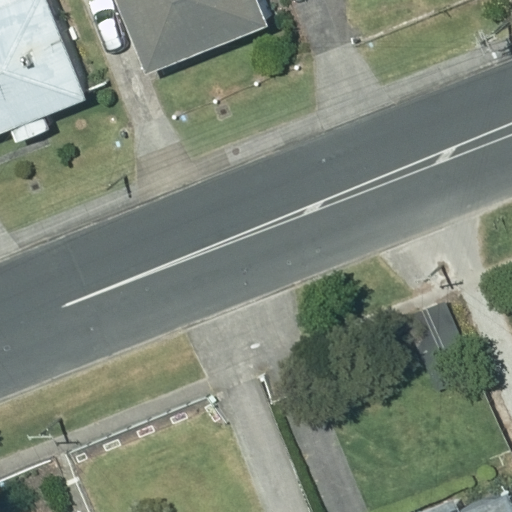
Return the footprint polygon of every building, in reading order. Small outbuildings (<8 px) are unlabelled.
[(0,0),(0,125),(21,117),(28,132),(62,118),(56,103),(99,85),(64,0),(0,0)] [(137,0),(162,59),(281,10),(276,0),(137,0)] [(478,373),(447,296),(407,312),(439,389),(478,373)] [(511,511),(511,480),(474,496),(468,483),(395,511),(511,511)] [(60,511),(86,511),(83,503),(60,511)]
